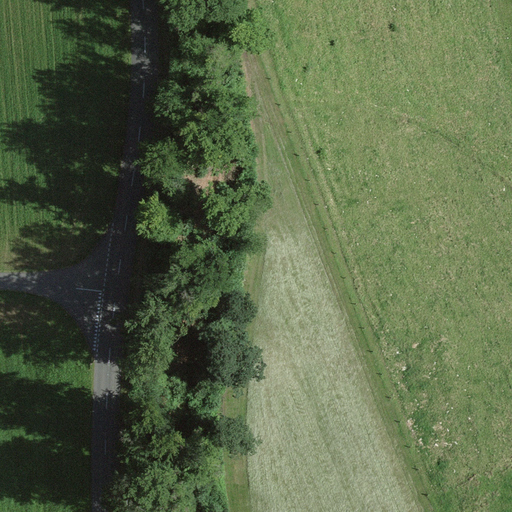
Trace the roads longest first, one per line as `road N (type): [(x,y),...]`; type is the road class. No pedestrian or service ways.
road 1 (track): [(244,0),(320,247),(428,511)]
road 2 (tertiary): [(116,292),(144,83),(143,0)]
road 3 (tertiary): [(106,511),(116,292)]
